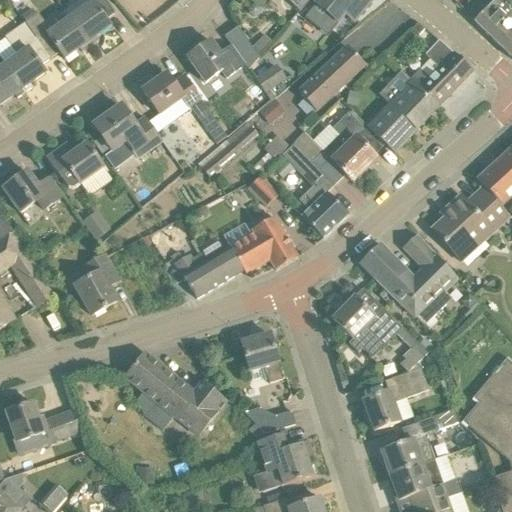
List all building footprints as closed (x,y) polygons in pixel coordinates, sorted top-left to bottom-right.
[(116,14),(105,0),(91,0),(86,4),(83,0),(82,0),(65,13),(90,48),(98,42),(96,39),(111,28),(106,21),(116,14)] [(287,0),(299,10),(308,0),(287,0)] [(353,25),(373,0),(319,0),(314,6),(315,7),(305,19),(317,29),(327,17),(339,27),(346,19),(353,25)] [(511,59),(511,10),(501,0),(497,0),(475,23),(511,59)] [(511,0),(501,0),(511,10),(511,0)] [(90,48),(65,13),(46,27),(38,15),(36,17),(32,11),(22,18),(27,24),(25,25),(50,61),(60,54),(65,61),(80,50),(83,53),(90,48)] [(41,67),(50,61),(25,25),(5,39),(17,57),(4,66),(25,94),(33,89),(31,85),(46,74),(41,67)] [(413,30),(419,37),(425,31),(418,25),(413,30)] [(248,71),(260,60),(238,29),(225,38),(246,68),(248,71)] [(439,108),(473,72),(439,42),(425,57),(438,69),(428,79),(420,72),(411,81),(411,82),(439,108)] [(222,57),(221,56),(212,43),(188,60),(200,76),(198,77),(204,86),(221,73),(227,82),(246,68),(233,49),(222,57)] [(350,81),(365,68),(347,48),(298,94),(317,114),(350,81)] [(17,100),(25,94),(4,66),(0,68),(0,106),(15,96),(17,100)] [(276,67),(255,81),(265,96),(271,92),(286,82),(276,67)] [(411,82),(411,81),(402,72),(380,96),(389,105),(367,128),(395,155),(439,108),(411,82)] [(208,111),(184,77),(174,85),(167,75),(143,94),(170,127),(191,112),(190,110),(190,109),(197,119),(217,145),(228,138),(208,111)] [(271,92),(265,96),(271,103),(276,99),(271,92)] [(347,105),(359,107),(361,95),(349,93),(347,105)] [(275,101),(260,115),(270,127),(285,114),(275,101)] [(164,144),(145,119),(145,120),(136,128),(121,108),(94,127),(114,155),(126,146),(138,163),(164,144)] [(377,161),(363,147),(354,137),(361,129),(349,116),(348,115),(332,131),(338,138),(323,153),(346,176),(353,184),(377,161)] [(304,135),(305,134),(310,129),(309,128),(304,123),(298,129),(303,134),(304,135)] [(247,125),(198,166),(209,180),(258,138),(247,125)] [(311,164),(323,153),(304,135),(294,144),(294,145),(293,146),(311,164)] [(268,155),(276,163),(281,158),(284,156),(272,143),(264,151),(268,155)] [(105,171),(98,161),(87,145),(74,155),(67,145),(47,160),(69,191),(74,191),(79,188),(80,189),(105,171)] [(284,156),(281,158),(313,189),(299,203),(308,212),(302,218),(324,241),(348,217),(327,195),(334,188),(311,164),(293,146),(290,150),(284,156)] [(477,183),(483,190),(503,209),(511,202),(505,196),(511,189),(511,150),(477,183)] [(261,178),(276,163),(268,155),(261,161),(253,168),(261,178)] [(283,181),(293,170),(285,162),(275,172),(283,181)] [(64,200),(50,180),(38,189),(28,173),(4,190),(22,216),(37,206),(43,215),(64,200)] [(279,198),(261,179),(248,192),(266,210),(279,198)] [(511,220),(502,210),(503,209),(483,190),(467,204),(461,197),(448,209),(452,213),(444,220),(441,216),(440,217),(444,221),(432,231),(463,265),(511,220)] [(0,300),(0,277),(12,270),(29,258),(2,217),(0,218),(0,331),(14,323),(0,300)] [(111,230),(101,217),(87,227),(96,240),(111,230)] [(298,259),(288,242),(274,219),(251,233),(253,235),(231,249),(245,272),(244,272),(246,276),(270,262),(276,272),(298,259)] [(458,280),(431,252),(417,237),(404,250),(423,270),(414,280),(380,246),(360,265),(416,322),(417,320),(424,328),(452,301),(444,293),(458,280)] [(143,241),(147,249),(153,246),(149,238),(143,241)] [(208,263),(224,253),(215,239),(199,249),(203,255),(208,263)] [(198,301),(244,272),(245,272),(231,249),(224,253),(208,263),(203,255),(193,261),(190,257),(183,261),(178,254),(170,259),(182,279),(183,278),(198,301)] [(118,303),(110,290),(121,284),(105,256),(85,268),(90,278),(75,286),(92,317),(118,303)] [(21,284),(37,308),(55,297),(39,273),(21,284)] [(469,312),(478,304),(469,296),(461,304),(469,312)] [(383,310),(374,318),(354,299),(333,321),(353,341),(349,345),(359,354),(363,350),(364,351),(366,350),(373,357),(402,328),(383,310)] [(278,365),(279,365),(271,336),(242,345),(251,375),(266,371),(270,385),(283,381),(278,365)] [(414,369),(420,363),(421,362),(411,351),(403,359),(405,362),(400,367),(408,375),(409,374),(414,369)] [(193,394),(161,369),(145,356),(126,380),(200,439),(228,405),(201,383),(193,394)] [(511,473),(490,482),(501,511),(511,511),(511,362),(509,360),(474,400),(479,405),(461,426),(466,431),(469,428),(509,463),(511,471),(511,473)] [(420,371),(388,382),(396,405),(428,393),(420,371)] [(374,433),(402,423),(391,392),(363,402),(374,433)] [(82,434),(81,432),(74,413),(44,424),(43,419),(39,420),(33,404),(20,409),(19,407),(10,410),(10,412),(7,414),(22,456),(82,434)] [(265,435),(277,432),(296,427),(292,413),(272,418),(263,415),(262,409),(245,415),(255,426),(256,426),(265,435)] [(437,432),(458,425),(454,412),(433,420),(437,432)] [(264,436),(255,426),(249,432),(258,441),(264,436)] [(282,487),(314,477),(307,458),(312,457),(307,442),(301,444),(302,447),(288,452),(283,437),(257,445),(259,454),(261,454),(265,468),(264,468),(267,477),(278,473),(282,487)] [(391,478),(435,462),(426,437),(382,453),(391,478)] [(5,481),(7,480),(15,477),(10,462),(9,462),(0,465),(2,471),(5,479),(5,481)] [(458,481),(444,486),(435,462),(391,478),(399,502),(409,499),(414,511),(448,499),(449,500),(463,495),(458,481)] [(153,486),(154,475),(140,474),(139,485),(153,486)] [(21,475),(15,477),(7,480),(8,481),(19,490),(27,481),(26,480),(21,475)] [(26,496),(19,490),(8,481),(6,481),(0,488),(0,511),(18,511),(15,509),(26,496)] [(285,501),(263,509),(264,511),(323,511),(319,499),(288,510),(285,501)] [(453,511),(449,500),(448,499),(414,511),(413,511),(453,511)]
